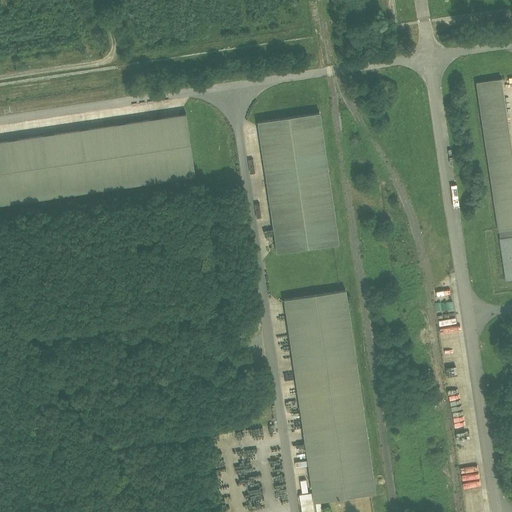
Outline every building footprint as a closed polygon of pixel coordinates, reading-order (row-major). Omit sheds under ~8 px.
[(511,233),(511,161),(500,81),(476,85),(498,235),(511,233)] [(338,247),(318,115),(256,124),(275,256),(338,247)] [(0,209),(194,181),(185,117),(176,118),(0,143),(0,209)] [(511,240),(499,242),(505,283),(511,282),(511,240)] [(345,293),(282,302),(282,304),(312,506),(325,504),(375,497),(345,293)]
